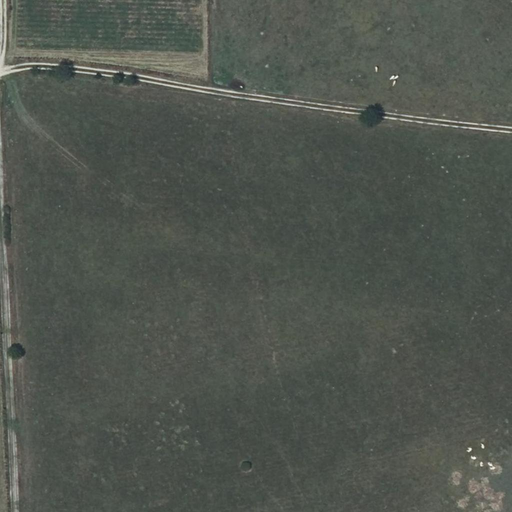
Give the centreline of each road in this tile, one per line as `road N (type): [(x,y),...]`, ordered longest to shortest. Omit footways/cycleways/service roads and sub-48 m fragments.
road 1 (track): [(0,76),(56,70),(511,131)]
road 2 (track): [(18,511),(0,204)]
